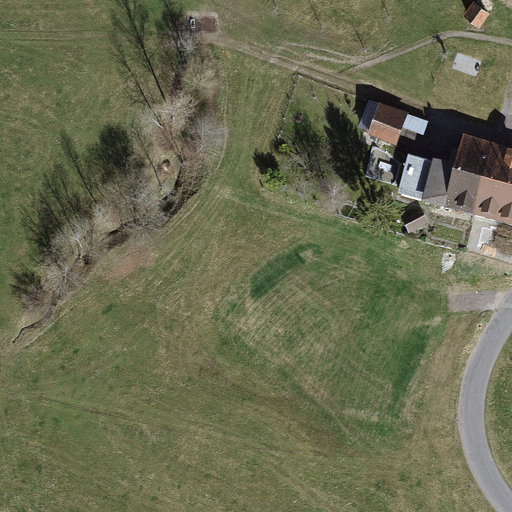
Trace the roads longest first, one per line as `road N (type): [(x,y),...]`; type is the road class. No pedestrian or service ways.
road 1 (track): [(426,113),(209,35),(0,29)]
road 2 (tertiary): [(511,311),(481,360),(471,407),(483,469),(511,511)]
road 3 (track): [(511,43),(470,33),(439,38),(332,79)]
